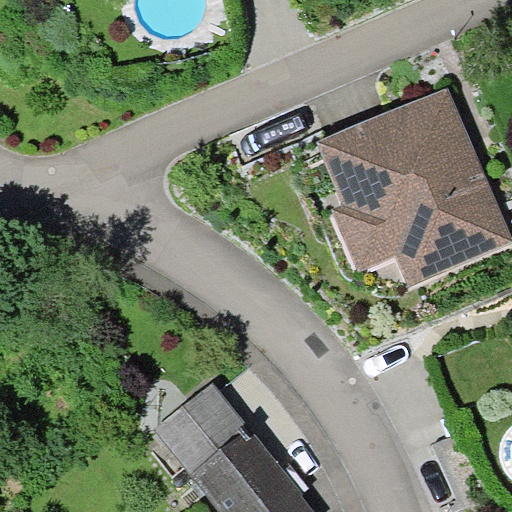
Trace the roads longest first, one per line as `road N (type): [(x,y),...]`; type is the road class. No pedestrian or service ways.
road 1 (residential): [(470,0),(181,127),(114,165),(74,221)]
road 2 (residential): [(74,221),(227,291),(318,366),(404,511)]
